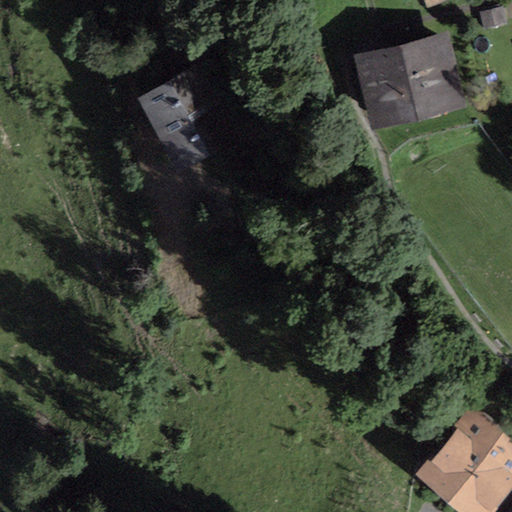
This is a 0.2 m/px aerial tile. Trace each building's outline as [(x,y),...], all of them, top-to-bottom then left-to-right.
[(485,11),(488,24),(505,19),(502,7),(485,11)] [(365,55),(379,113),(456,94),(443,36),(410,43),(365,55)] [(155,92),(187,153),(228,130),(196,69),(155,92)] [(425,125),(446,122),(444,107),(423,110),(425,125)] [(313,308),(334,316),(337,306),(316,298),(313,308)] [(481,507),(511,470),(511,446),(474,414),(431,465),(481,507)]
